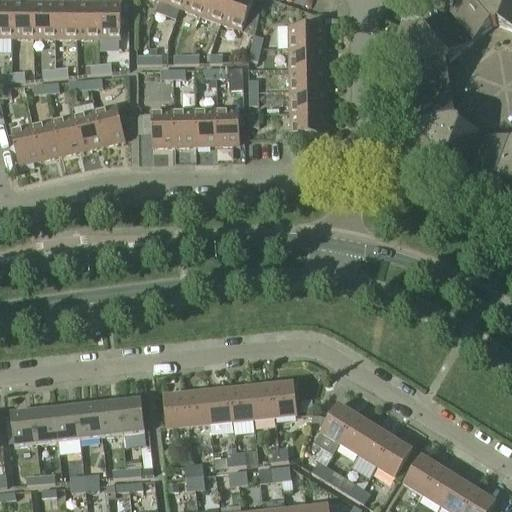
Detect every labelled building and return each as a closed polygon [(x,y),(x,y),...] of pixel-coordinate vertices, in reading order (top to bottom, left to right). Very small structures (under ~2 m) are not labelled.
[(162,0),(161,6),(181,13),(185,0),(162,0)] [(185,0),(181,13),(201,20),(208,0),(185,0)] [(208,0),(201,20),(222,28),(231,0),(208,0)] [(255,1),(253,0),(231,0),(222,28),(243,35),(255,1)] [(511,0),(468,0),(469,0),(425,37),(421,37),(403,31),(390,66),(407,72),(406,74),(408,76),(410,76),(415,104),(451,98),(447,70),(449,65),(493,29),(497,28),(511,34),(511,0)] [(0,42),(13,43),(13,6),(0,5),(0,42)] [(13,6),(13,43),(35,43),(35,6),(13,6)] [(35,6),(35,43),(56,43),(56,6),(35,6)] [(56,6),(56,43),(78,43),(78,6),(56,6)] [(78,6),(78,43),(99,43),(100,7),(78,6)] [(100,7),(99,43),(122,44),(122,7),(100,7)] [(289,31),(289,53),(326,52),(326,30),(289,31)] [(261,54),(263,41),(255,39),(252,52),(261,54)] [(261,54),(252,52),(249,64),(258,66),(261,54)] [(326,52),(289,53),(290,74),(327,74),(326,52)] [(223,58),(210,59),(210,68),(223,67),(223,58)] [(187,68),(187,59),(175,59),(175,68),(187,68)] [(200,59),(187,59),(187,68),(200,68),(200,59)] [(150,60),(138,60),(138,69),(150,69),(150,60)] [(150,60),(150,69),(163,69),(163,60),(150,60)] [(100,78),(113,76),(112,68),(99,69),(100,78)] [(100,78),(99,69),(87,70),(87,79),(100,78)] [(68,72),(56,73),(57,82),(69,81),(68,72)] [(57,82),(56,73),(43,74),(44,83),(57,82)] [(217,82),(217,73),(204,74),(204,82),(217,82)] [(217,82),(229,82),(229,73),(217,73),(217,82)] [(173,74),(161,75),(161,83),(174,83),(173,74)] [(173,74),(174,83),(186,83),(186,74),(173,74)] [(327,74),(290,74),(290,96),(327,95),(327,74)] [(13,86),(26,85),(25,76),(13,77),(13,86)] [(13,86),(13,77),(0,79),(1,87),(13,86)] [(92,93),(103,92),(103,83),(90,85),(92,93)] [(250,97),(258,97),(258,84),(249,84),(250,97)] [(92,93),(90,85),(78,86),(78,95),(92,93)] [(47,89),(48,98),(60,96),(59,88),(47,89)] [(47,89),(34,90),(35,99),(48,98),(47,89)] [(0,93),(0,102),(12,101),(11,92),(0,93)] [(327,95),(290,96),(291,118),(328,117),(327,95)] [(250,97),(250,110),(259,109),(258,97),(250,97)] [(459,130),(456,126),(451,98),(415,104),(419,132),(417,132),(416,135),(417,137),(403,148),(427,177),(442,165),(446,165),(468,173),(499,185),(498,187),(500,189),(502,189),(505,207),(511,205),(511,149),(482,139),(459,130)] [(104,150),(126,145),(117,109),(96,114),(104,150)] [(218,150),(217,113),(196,114),(197,151),(218,150)] [(218,150),(241,150),(240,113),(217,113),(218,150)] [(104,150),(96,114),(75,119),(83,155),(104,150)] [(175,151),(174,114),(152,115),(153,152),(175,151)] [(197,151),(196,114),(174,114),(175,151),(197,151)] [(328,117),(291,118),(291,140),(328,139),(328,117)] [(259,131),(259,118),(250,118),(250,131),(259,131)] [(83,155),(75,119),(54,124),(62,160),(83,155)] [(62,160),(54,124),(33,129),(41,165),(62,160)] [(41,165),(33,129),(11,134),(19,170),(41,165)] [(272,391),(276,423),(298,420),(295,388),(272,391)] [(251,393),(254,425),(276,423),(272,391),(251,393)] [(254,425),(251,393),(229,395),(233,427),(254,425)] [(233,427),(229,395),(208,398),(211,429),(233,427)] [(186,400),(190,432),(211,429),(208,398),(186,400)] [(186,400),(164,402),(167,434),(190,432),(186,400)] [(120,407),(123,439),(146,437),(142,405),(120,407)] [(98,409),(102,442),(123,439),(120,407),(98,409)] [(77,412),(80,444),(102,442),(98,409),(77,412)] [(321,436),(340,448),(357,421),(338,409),(321,436)] [(55,414),(59,446),(80,444),(77,412),(55,414)] [(34,416),(38,449),(59,446),(55,414),(34,416)] [(34,416),(12,419),(15,451),(38,449),(34,416)] [(357,421),(340,448),(359,460),(376,433),(357,421)] [(376,433),(359,460),(377,471),(394,444),(376,433)] [(394,444),(377,471),(396,483),(413,456),(394,444)] [(279,454),(280,466),(289,465),(288,453),(279,454)] [(279,454),(270,455),(271,467),(280,466),(279,454)] [(236,458),(237,471),(246,470),(245,457),(236,458)] [(236,458),(227,459),(228,472),(237,471),(236,458)] [(440,473),(421,461),(404,488),(423,500),(440,473)] [(326,471),(319,466),(312,477),(320,482),(326,471)] [(194,469),(194,478),(204,477),(203,468),(194,469)] [(194,469),(185,470),(186,479),(194,478),(194,469)] [(283,485),(291,484),(290,471),(281,472),(283,485)] [(326,471),(320,482),(328,487),(334,476),(326,471)] [(127,474),(128,482),(142,481),(141,472),(127,474)] [(283,485),(281,472),(272,473),(273,486),(283,485)] [(440,473),(423,500),(442,511),(459,484),(440,473)] [(127,474),(113,475),(114,483),(128,482),(127,474)] [(240,490),(248,489),(247,476),(238,477),(240,490)] [(204,477),(194,478),(196,494),(206,493),(204,477)] [(240,490),(238,477),(229,478),(230,491),(240,490)] [(194,478),(186,479),(188,495),(196,494),(194,478)] [(41,480),(42,488),(56,487),(55,479),(41,480)] [(84,480),(85,485),(85,488),(99,487),(99,479),(84,480)] [(41,480),(27,481),(28,489),(42,488),(41,480)] [(84,480),(71,481),(72,489),(85,488),(85,485),(84,480)] [(459,484),(442,511),(466,511),(477,496),(459,484)] [(130,496),(143,495),(142,486),(129,488),(130,496)] [(85,488),(86,496),(100,495),(99,487),(85,488)] [(85,488),(72,489),(72,497),(86,496),(85,488)] [(130,496),(129,488),(115,489),(115,497),(130,496)] [(363,493),(356,489),(349,500),(356,504),(363,493)] [(43,502),(57,501),(56,493),(42,494),(43,502)] [(363,493),(356,504),(364,509),(371,498),(363,493)] [(2,498),(2,506),(17,504),(15,496),(2,498)] [(477,496),(466,511),(493,511),(496,508),(477,496)]
